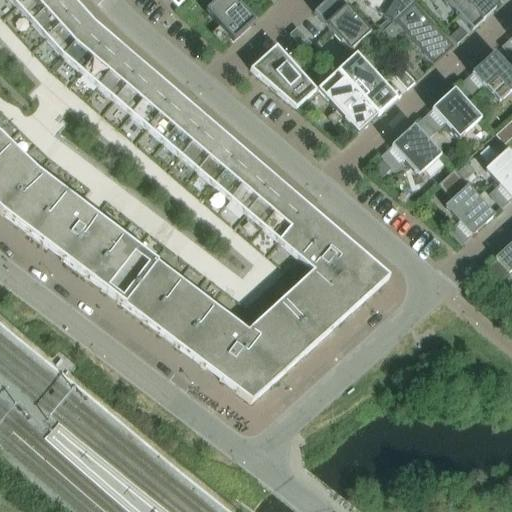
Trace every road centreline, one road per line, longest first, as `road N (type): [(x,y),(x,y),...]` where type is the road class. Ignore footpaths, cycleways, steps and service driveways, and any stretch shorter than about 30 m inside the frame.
road 1 (tertiary): [(249,454),(0,269)]
road 2 (residential): [(321,195),(511,21)]
road 3 (residential): [(440,292),(249,454)]
road 4 (residential): [(321,195),(205,94)]
road 5 (residential): [(440,292),(321,195)]
road 6 (residential): [(205,94),(307,0)]
road 7 (residential): [(205,94),(104,0)]
